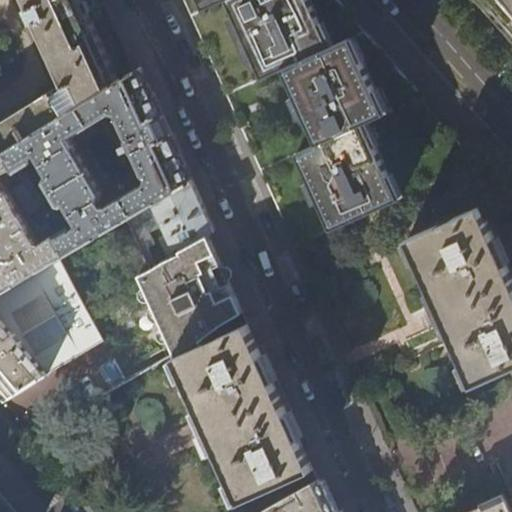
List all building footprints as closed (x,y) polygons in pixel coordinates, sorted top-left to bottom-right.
[(24,0),(33,17),(31,17),(34,24),(36,24),(64,86),(0,125),(0,154),(0,155),(6,152),(120,81),(100,36),(83,0),(24,0)] [(185,0),(227,93),(366,31),(360,24),(339,0),(185,0)] [(511,0),(485,0),(511,30),(511,0)] [(379,46),(366,31),(227,93),(236,111),(250,143),(289,228),(298,250),(470,167),(463,152),(454,130),(443,137),(424,96),(379,46)] [(126,220),(193,181),(188,170),(154,96),(142,68),(135,72),(120,81),(6,152),(15,168),(24,184),(38,208),(50,202),(44,192),(39,195),(25,172),(22,169),(31,164),(32,161),(31,158),(35,155),(48,176),(43,182),(57,208),(61,209),(64,206),(76,225),(72,228),(71,227),(69,226),(65,226),(53,234),(66,255),(126,220)] [(6,152),(0,155),(0,154),(0,293),(60,258),(66,255),(53,234),(43,240),(42,242),(36,241),(36,239),(3,180),(0,180),(0,178),(1,175),(3,175),(15,168),(6,152)] [(193,181),(126,220),(149,267),(155,264),(148,250),(154,246),(143,223),(158,214),(168,235),(160,239),(170,260),(183,253),(181,251),(210,235),(216,231),(205,207),(193,181)] [(39,210),(38,208),(24,184),(15,189),(30,215),(39,210)] [(511,367),(511,246),(489,198),(480,202),(482,206),(409,240),(474,385),(511,367)] [(170,260),(151,272),(150,271),(141,275),(175,354),(185,349),(186,350),(210,334),(243,313),(244,313),(231,282),(210,235),(181,251),(183,253),(170,260)] [(60,258),(0,293),(0,393),(6,400),(103,342),(60,258)] [(168,359),(240,503),(313,470),(288,412),(259,347),(243,313),(210,334),(186,350),(185,349),(175,354),(168,359)] [(320,479),(261,511),(334,511),(330,502),(320,479)] [(16,511),(0,492),(0,511),(16,511)] [(511,511),(511,507),(509,501),(486,511),(484,508),(474,511),(511,511)]
